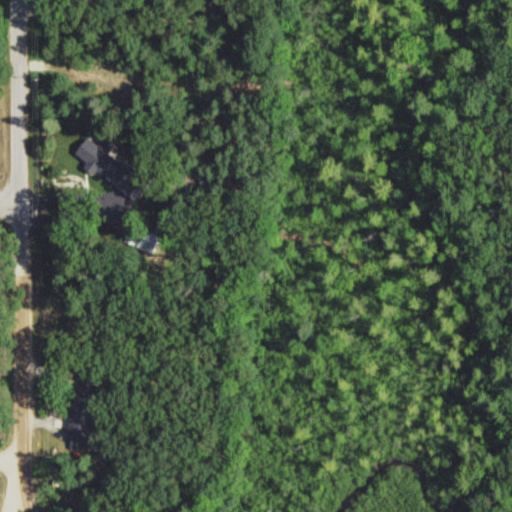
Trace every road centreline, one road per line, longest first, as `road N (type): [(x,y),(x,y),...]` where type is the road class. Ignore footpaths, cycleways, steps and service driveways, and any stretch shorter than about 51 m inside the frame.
road 1 (residential): [(26,511),(21,204)]
road 2 (residential): [(21,204),(17,0)]
